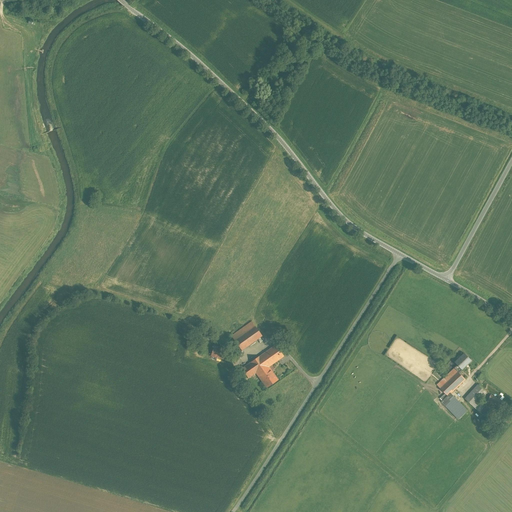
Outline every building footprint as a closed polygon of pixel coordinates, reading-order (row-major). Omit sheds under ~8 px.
[(252,322),(231,336),(234,339),(242,350),(262,336),(252,322)] [(384,355),(426,384),(440,364),(397,335),(384,355)] [(259,357),(255,360),(244,367),(242,369),(248,378),(255,373),(256,373),(258,376),(269,368),(269,367),(284,356),(276,345),(259,357)] [(227,355),(212,351),(211,356),(225,360),(227,355)] [(472,361),(465,354),(455,362),(458,365),(455,368),(458,371),(459,373),(472,361)] [(269,368),(258,376),(267,388),(278,380),(269,368)] [(466,379),(459,373),(458,371),(456,373),(440,388),(448,396),(451,393),(466,379)] [(486,392),(478,385),(465,399),(480,413),(487,406),(480,399),(486,392)] [(459,420),(468,411),(451,393),(448,396),(442,402),(459,420)] [(503,404),(490,397),(487,401),(501,408),(503,404)]
